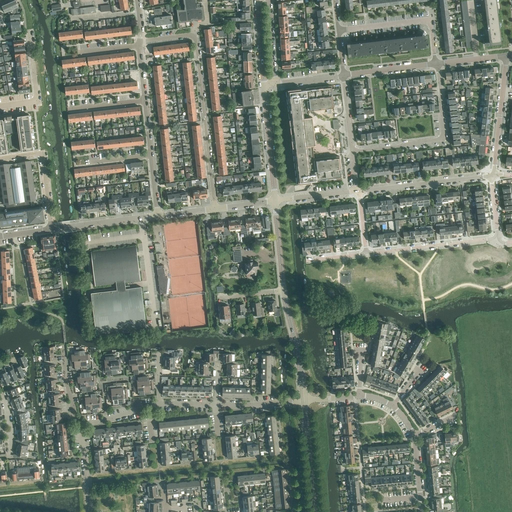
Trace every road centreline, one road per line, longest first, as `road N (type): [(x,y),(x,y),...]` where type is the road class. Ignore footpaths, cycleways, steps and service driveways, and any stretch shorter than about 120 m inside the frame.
road 1 (residential): [(195,36),(214,209)]
road 2 (residential): [(352,151),(444,138),(437,65)]
road 3 (residential): [(437,65),(430,19),(339,30)]
road 4 (residential): [(357,190),(490,176)]
road 5 (residential): [(366,253),(497,238)]
road 6 (residential): [(490,176),(505,56)]
